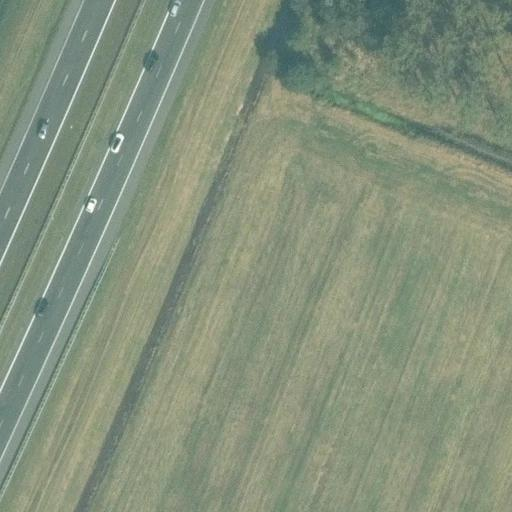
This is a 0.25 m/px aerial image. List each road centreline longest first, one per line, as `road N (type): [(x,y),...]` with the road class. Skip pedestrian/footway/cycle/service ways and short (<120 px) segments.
road 1 (motorway): [(0,422),(187,0)]
road 2 (motorway): [(96,0),(0,228)]
